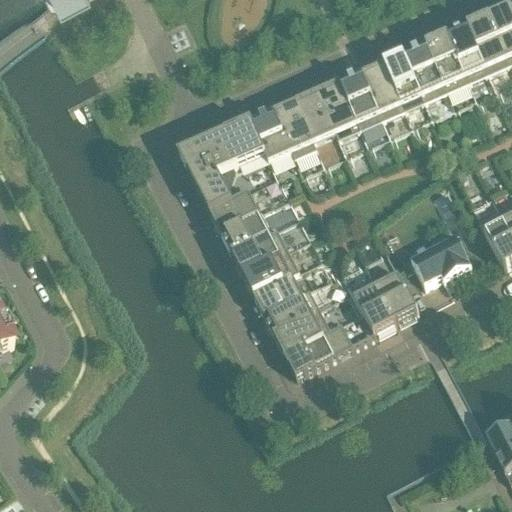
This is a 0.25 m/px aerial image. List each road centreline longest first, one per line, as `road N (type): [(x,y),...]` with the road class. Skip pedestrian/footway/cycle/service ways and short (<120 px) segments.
road 1 (residential): [(196,129),(147,155),(287,424),(511,308)]
road 2 (unclassified): [(196,129),(491,0)]
road 3 (residential): [(0,433),(55,353),(0,242)]
road 4 (residential): [(134,0),(196,129)]
